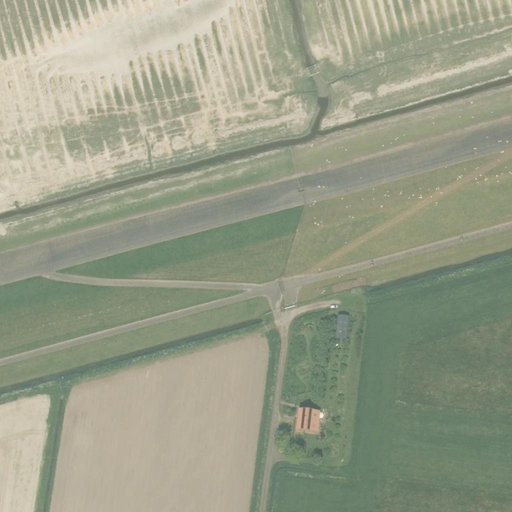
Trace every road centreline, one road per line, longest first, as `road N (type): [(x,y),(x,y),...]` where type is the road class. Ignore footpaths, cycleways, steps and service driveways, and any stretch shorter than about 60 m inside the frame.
road 1 (track): [(0,282),(511,144)]
road 2 (track): [(295,282),(511,148)]
road 3 (track): [(264,289),(37,272)]
